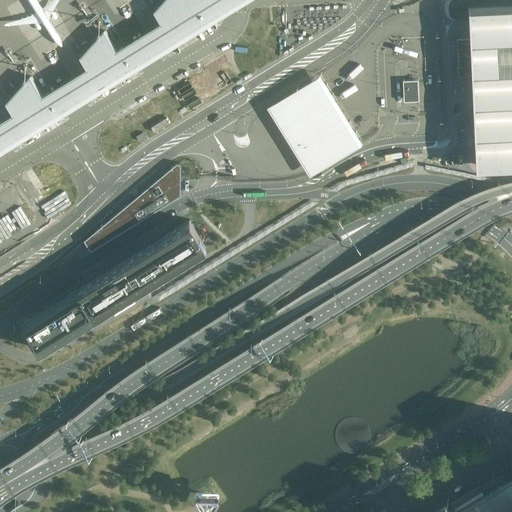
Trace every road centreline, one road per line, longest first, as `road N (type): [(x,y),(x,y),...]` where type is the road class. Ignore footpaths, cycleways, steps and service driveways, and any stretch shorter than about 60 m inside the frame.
road 1 (primary): [(511,201),(59,459)]
road 2 (unclassified): [(0,327),(180,204),(303,188),(372,153),(430,147)]
road 3 (primary): [(511,185),(461,206),(168,385),(145,392),(104,378)]
road 4 (trunk): [(346,246),(0,475)]
road 5 (tertiary): [(388,214),(317,244),(104,378)]
road 6 (tertiary): [(335,511),(511,398)]
road 7 (unclassified): [(451,144),(444,0)]
road 8 (tertiary): [(511,246),(449,206),(388,214)]
